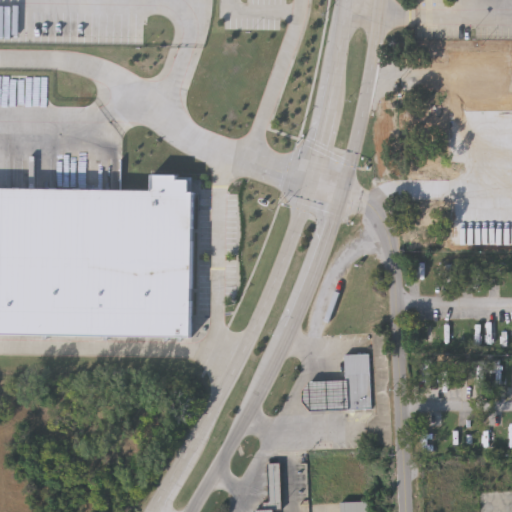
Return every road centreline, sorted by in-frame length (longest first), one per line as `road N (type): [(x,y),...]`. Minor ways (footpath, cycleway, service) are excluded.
road 1 (tertiary): [(406,511),(394,244),(371,208),(343,193)]
road 2 (secondary): [(308,177),(293,235),(237,368),(190,449)]
road 3 (secondary): [(191,511),(284,338),(311,269)]
road 4 (secondary): [(343,193),(383,0)]
